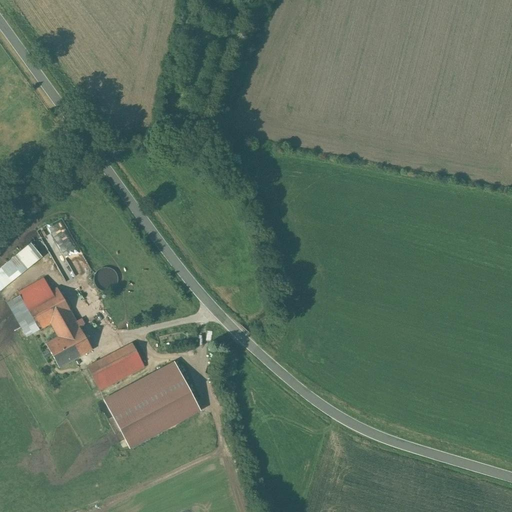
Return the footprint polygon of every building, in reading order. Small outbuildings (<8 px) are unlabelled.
[(188,128),(175,125),(173,131),(186,134),(188,128)] [(63,252),(78,282),(91,276),(64,220),(40,232),(52,257),(63,252)] [(31,245),(0,271),(0,289),(2,292),(42,259),(31,245)] [(26,337),(39,330),(25,306),(50,292),(44,280),(19,294),(21,298),(8,305),(26,337)] [(50,292),(25,306),(39,330),(51,324),(59,337),(72,361),(92,349),(57,288),(50,292)] [(72,361),(59,337),(46,344),(59,368),(72,361)] [(132,344),(87,368),(99,391),(144,367),(132,344)] [(174,361),(103,399),(129,449),(200,411),(174,361)]
